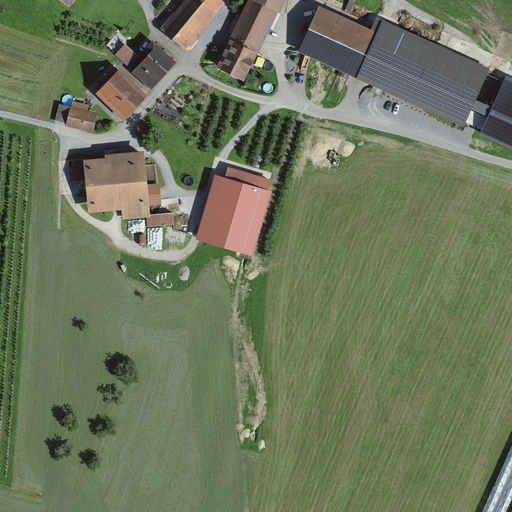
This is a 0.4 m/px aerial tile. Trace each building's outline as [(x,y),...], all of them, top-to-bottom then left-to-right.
[(218,12),(227,0),(226,0),(185,0),(163,28),(192,51),(221,14),(218,12)] [(288,14),(294,0),(255,0),(223,68),(252,82),(284,11),(288,14)] [(322,14),(304,53),(463,126),(486,75),(380,26),(374,39),(322,14)] [(0,29),(0,99),(15,104),(18,89),(26,91),(21,109),(35,113),(45,77),(58,80),(67,46),(0,29)] [(132,66),(143,56),(129,42),(119,53),(132,66)] [(156,89),(181,60),(160,42),(135,71),(156,89)] [(129,119),(153,94),(125,68),(101,92),(129,119)] [(56,124),(94,133),(98,116),(88,113),(90,107),(74,103),(73,109),(61,106),(56,124)] [(159,156),(167,160),(173,147),(165,143),(159,156)] [(129,211),(130,221),(158,219),(152,151),(111,154),(112,159),(91,160),(95,213),(129,211)] [(176,156),(173,165),(183,169),(187,161),(176,156)] [(267,196),(216,182),(199,242),(251,256),(267,196)] [(174,233),(188,235),(191,218),(176,216),(174,233)]
